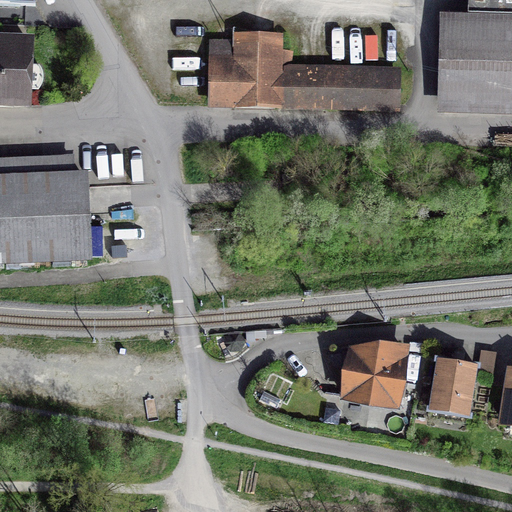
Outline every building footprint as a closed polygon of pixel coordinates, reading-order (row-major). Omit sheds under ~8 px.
[(511,0),(470,0),(470,12),(511,13),(511,0)] [(511,26),(445,24),(443,105),(511,106),(511,26)] [(0,38),(0,97),(25,99),(27,40),(0,38)] [(212,104),(277,105),(278,73),(290,73),(291,53),(278,52),(279,40),(238,39),(238,58),(230,57),(230,43),(213,43),(212,104)] [(396,77),(328,75),(327,106),(395,108),(396,77)] [(0,263),(21,263),(22,268),(31,268),(31,262),(88,259),(84,177),(73,178),(72,160),(0,163),(0,263)] [(353,353),(346,399),(396,407),(404,352),(353,353)] [(481,355),(477,380),(492,382),(496,358),(481,355)] [(477,369),(438,362),(430,412),(469,418),(477,369)]
